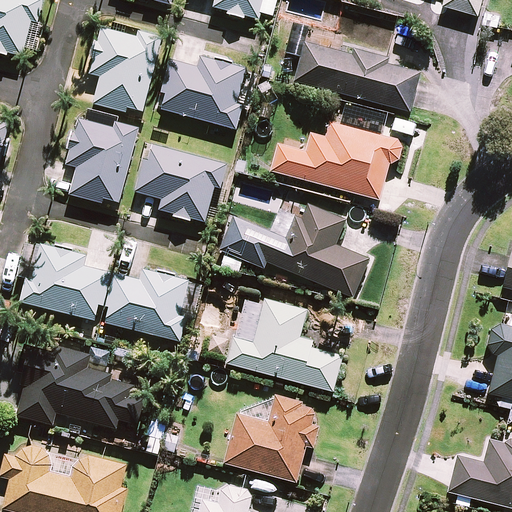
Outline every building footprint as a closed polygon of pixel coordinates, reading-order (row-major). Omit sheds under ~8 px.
[(42,2),(34,0),(0,0),(0,55),(21,61),(31,22),(36,23),(42,2)] [(215,0),(213,12),(258,24),(264,0),(215,0)] [(444,0),(442,9),(477,19),(482,0),(444,0)] [(159,44),(99,30),(89,76),(100,79),(93,107),(142,118),(159,44)] [(347,56),(304,45),(294,84),(409,114),(419,76),(385,67),(387,61),(349,51),(347,56)] [(245,70),(200,59),(198,70),(170,63),(158,111),(237,131),(243,106),(236,105),(245,70)] [(136,136),(77,121),(65,167),(77,170),(70,197),(117,209),(136,136)] [(0,163),(10,127),(0,123),(0,163)] [(402,145),(330,126),(326,139),(311,135),(306,154),(278,146),(271,173),(379,202),(389,163),(397,166),(402,145)] [(226,167),(148,146),(135,194),(162,201),(159,212),(205,225),(215,189),(220,190),(226,167)] [(345,222),(307,206),(300,223),(278,215),(271,234),(259,261),(352,299),(368,261),(335,247),(345,222)] [(86,259),(41,248),(33,280),(26,279),(20,304),(97,323),(109,276),(83,270),(86,259)] [(511,251),(502,289),(511,291),(511,251)] [(188,282),(142,272),(139,285),(114,279),(104,325),(179,343),(185,319),(179,318),(188,282)] [(264,302),(263,307),(246,302),(229,366),(333,393),(342,359),(311,351),(313,344),(299,340),(306,313),(264,302)] [(493,355),(495,357),(497,358),(488,395),(511,401),(511,323),(511,328),(503,326),(500,326),(498,327),(496,329),(493,331),(492,333),(490,335),(489,338),(488,340),(488,343),(488,346),(489,348),(490,351),(491,353),(493,355)] [(229,340),(210,337),(206,358),(225,362),(229,340)] [(54,354),(22,346),(15,375),(20,376),(17,388),(24,390),(17,418),(53,426),(56,415),(122,431),(133,386),(114,381),(115,377),(89,370),(92,357),(55,348),(54,354)] [(322,410),(275,398),(268,425),(236,417),(224,465),(296,484),(305,445),(313,447),(322,410)] [(181,435),(168,430),(161,451),(174,456),(181,435)] [(511,509),(511,442),(507,441),(506,446),(489,442),(483,465),(456,458),(448,494),(511,509)] [(126,467),(84,457),(73,468),(70,479),(49,473),(53,455),(11,444),(3,478),(10,480),(3,511),(9,511),(121,511),(126,491),(120,489),(126,467)] [(222,493),(198,487),(192,511),(247,511),(252,494),(223,488),(222,493)] [(145,511),(149,496),(132,492),(128,511),(133,511),(145,511)]
